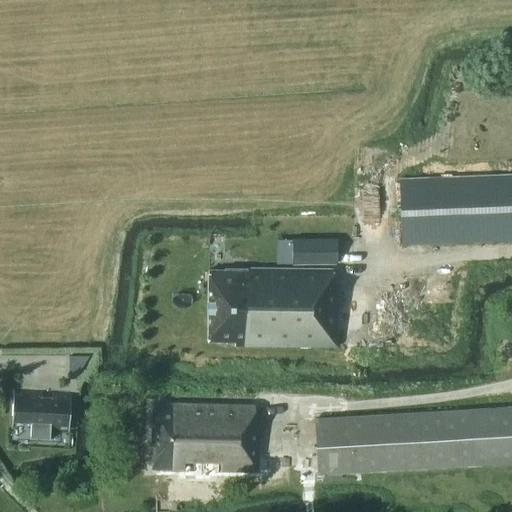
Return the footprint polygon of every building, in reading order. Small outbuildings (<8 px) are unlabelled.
[(511,176),(396,181),(398,244),(511,240),(511,176)] [(335,242),(292,242),(292,264),(335,264),(335,242)] [(208,271),(207,341),(235,341),(235,346),(336,347),(337,288),(332,288),(332,269),(224,269),(224,271),(208,271)] [(82,368),(88,356),(68,356),(68,367),(82,368)] [(71,393),(53,392),(52,395),(40,394),(41,391),(13,389),(11,429),(12,429),(13,421),(31,422),(30,437),(29,437),(29,438),(51,440),(51,438),(50,438),(50,432),(68,433),(69,417),(75,418),(76,406),(70,406),(71,393)] [(511,403),(314,416),(318,475),(511,463),(511,403)] [(254,425),(254,406),(152,404),(150,464),(151,464),(151,469),(184,470),(184,461),(221,461),(221,470),(257,471),(258,425),(254,425)]
